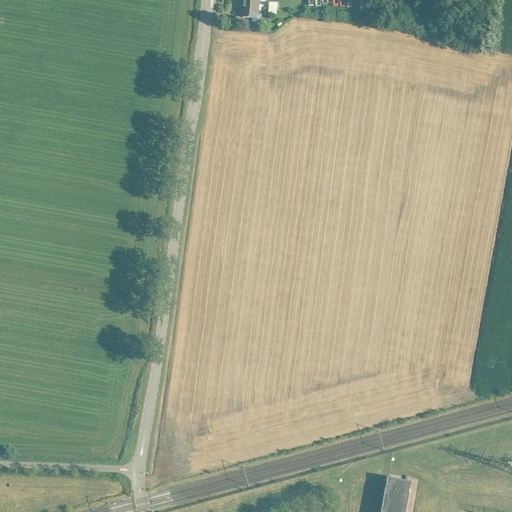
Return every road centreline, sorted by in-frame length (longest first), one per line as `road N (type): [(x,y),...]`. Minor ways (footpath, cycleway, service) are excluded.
road 1 (unclassified): [(138,471),(206,0)]
road 2 (unclassified): [(138,471),(0,465)]
